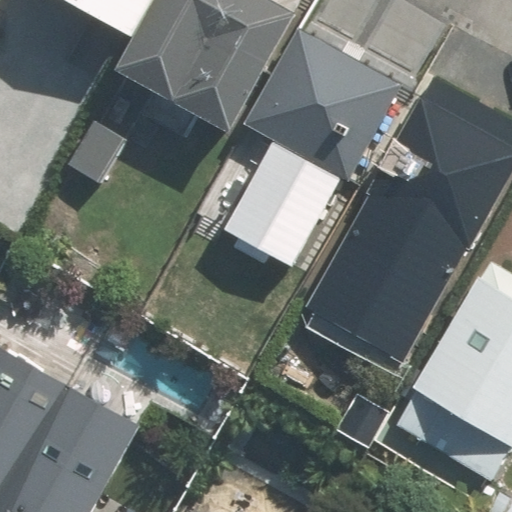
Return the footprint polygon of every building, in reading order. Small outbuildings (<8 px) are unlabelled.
[(78,0),(124,27),(139,0),(78,0)] [(156,0),(116,68),(228,134),(307,0),(156,0)] [(267,133),(219,216),(288,256),(336,173),(344,176),(399,81),(300,24),(244,119),(267,133)] [(435,265),(451,237),(463,244),(511,160),(511,120),(446,81),(434,99),(426,94),(370,189),(389,200),(363,246),(385,258),(395,242),(435,265)] [(128,135),(96,116),(71,162),(102,180),(128,135)] [(511,266),(491,254),(416,383),(440,396),(420,430),(491,473),(511,436),(511,266)] [(95,488),(135,418),(0,343),(0,511),(121,511),(125,505),(95,488)] [(327,409),(371,437),(393,400),(349,373),(327,409)]
